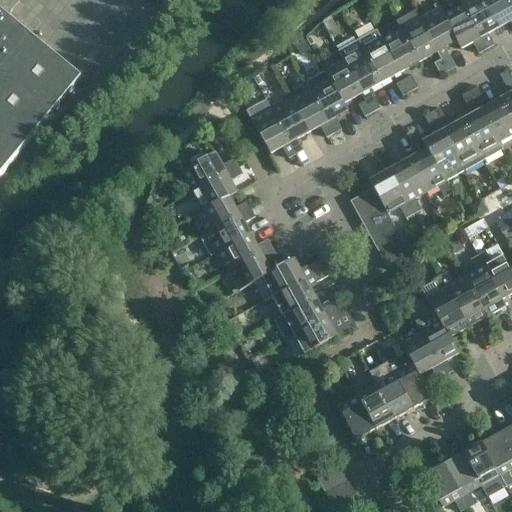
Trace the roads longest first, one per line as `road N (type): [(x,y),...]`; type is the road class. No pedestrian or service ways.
road 1 (residential): [(394,511),(371,470),(468,415),(495,355),(511,346)]
road 2 (residential): [(320,170),(511,52)]
